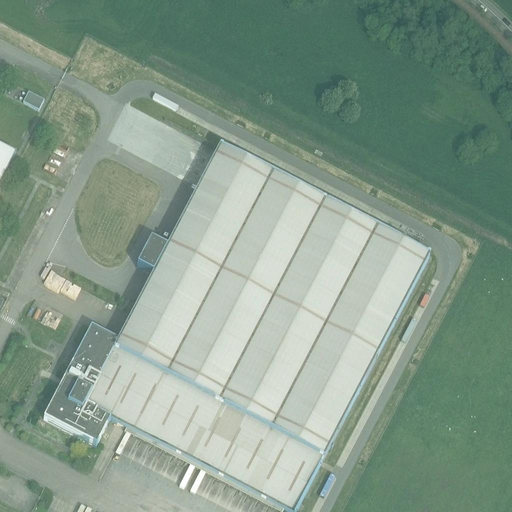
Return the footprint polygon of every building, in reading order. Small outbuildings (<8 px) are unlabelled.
[(23,104),(39,112),(44,102),(28,94),(23,104)] [(0,190),(17,158),(0,148),(0,190)] [(91,331),(43,420),(96,448),(110,421),(116,425),(125,429),(127,430),(282,511),(302,511),(325,468),(329,459),(432,261),(429,260),(222,152),(219,150),(217,152),(166,250),(150,242),(136,268),(152,277),(138,304),(131,316),(121,336),(116,345),(91,331)] [(134,172),(139,161),(119,151),(114,161),(134,172)] [(118,175),(116,179),(129,186),(131,182),(118,175)] [(82,225),(79,229),(103,242),(105,237),(82,225)] [(99,248),(97,248),(100,242),(79,232),(73,244),(96,254),(99,248)] [(74,266),(68,278),(79,283),(85,270),(74,266)] [(88,289),(103,295),(107,284),(92,279),(88,289)]
